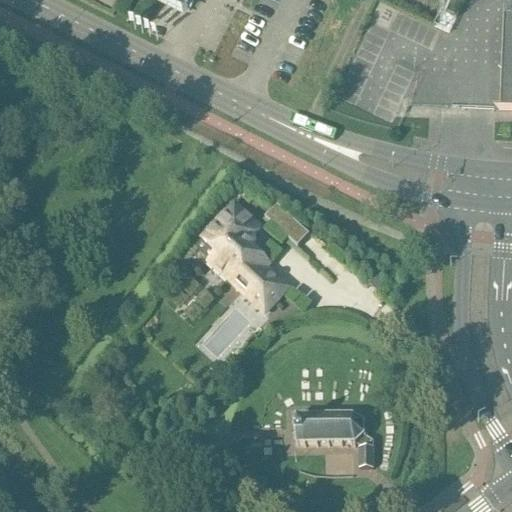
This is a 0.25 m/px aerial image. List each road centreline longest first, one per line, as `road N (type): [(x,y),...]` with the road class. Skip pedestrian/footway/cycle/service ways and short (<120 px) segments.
road 1 (tertiary): [(467,186),(368,163),(26,0)]
road 2 (tertiary): [(467,186),(463,347),(473,390),(511,461)]
road 3 (tertiary): [(511,372),(501,314),(507,190)]
